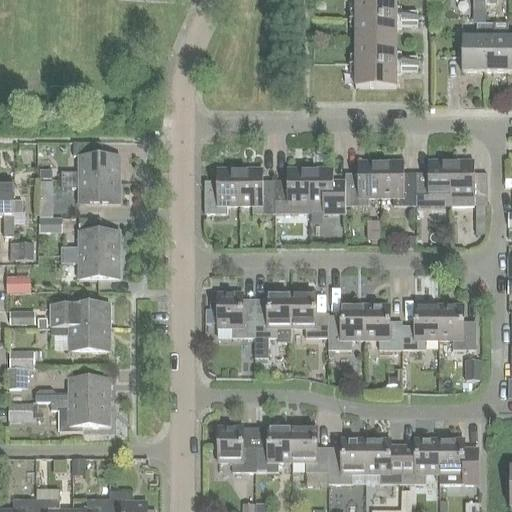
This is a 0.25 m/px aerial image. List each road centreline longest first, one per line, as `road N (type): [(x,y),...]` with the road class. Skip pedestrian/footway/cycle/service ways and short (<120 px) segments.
road 1 (residential): [(182,398),(300,398),(355,411),(484,408),(498,386),(498,263)]
road 2 (residential): [(498,263),(498,128),(182,128)]
road 3 (residential): [(181,266),(498,263)]
road 4 (residential): [(184,449),(0,449)]
road 5 (residential): [(182,128),(181,266)]
road 6 (residential): [(215,0),(191,45),(182,128)]
road 7 (residential): [(181,266),(182,398)]
